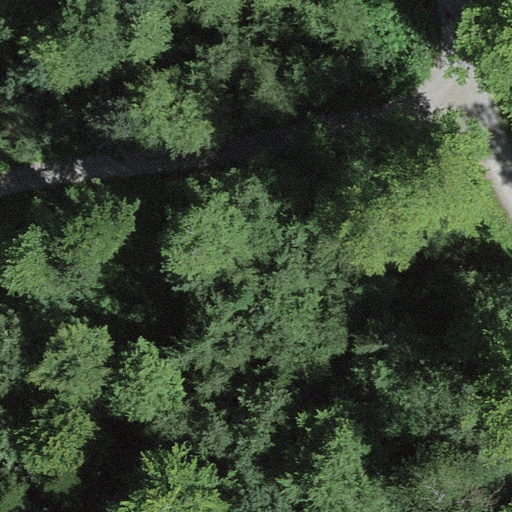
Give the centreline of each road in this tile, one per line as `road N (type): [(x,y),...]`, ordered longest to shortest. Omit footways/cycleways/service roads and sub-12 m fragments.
road 1 (track): [(472,89),(0,195)]
road 2 (track): [(460,0),(472,89),(511,193)]
